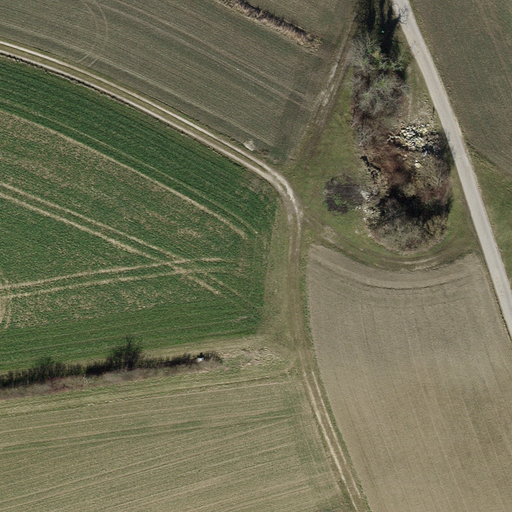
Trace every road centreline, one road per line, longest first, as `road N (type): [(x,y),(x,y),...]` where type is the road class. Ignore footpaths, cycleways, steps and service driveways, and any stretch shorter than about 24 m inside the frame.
road 1 (track): [(289,184),(304,346),(362,511)]
road 2 (track): [(0,42),(50,57),(289,184)]
road 3 (track): [(402,0),(511,303)]
road 4 (track): [(365,0),(289,184)]
